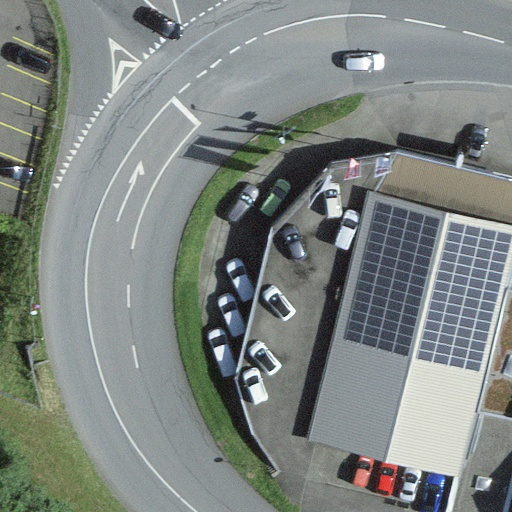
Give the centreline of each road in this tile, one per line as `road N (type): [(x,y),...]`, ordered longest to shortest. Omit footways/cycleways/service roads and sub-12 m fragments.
road 1 (primary): [(82,0),(106,281)]
road 2 (tertiary): [(106,281),(132,397),(172,466),(213,511)]
road 3 (tertiary): [(218,78),(156,141),(132,182),(106,281)]
road 4 (primary): [(444,29),(317,34),(266,50),(218,78)]
road 5 (primary): [(111,0),(156,44),(218,78)]
